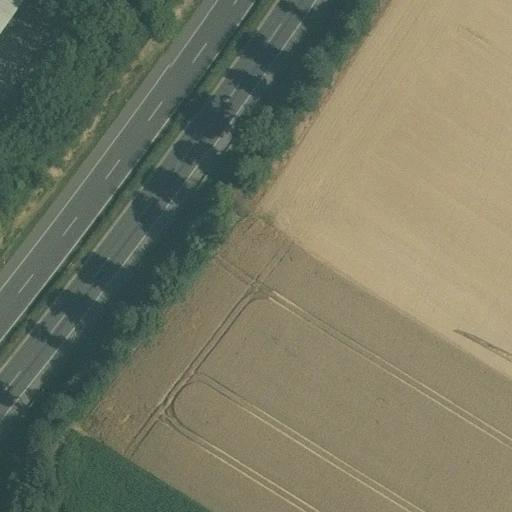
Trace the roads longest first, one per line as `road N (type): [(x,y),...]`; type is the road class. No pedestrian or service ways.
road 1 (motorway): [(0,418),(168,203),(312,0)]
road 2 (motorway): [(258,0),(0,345)]
